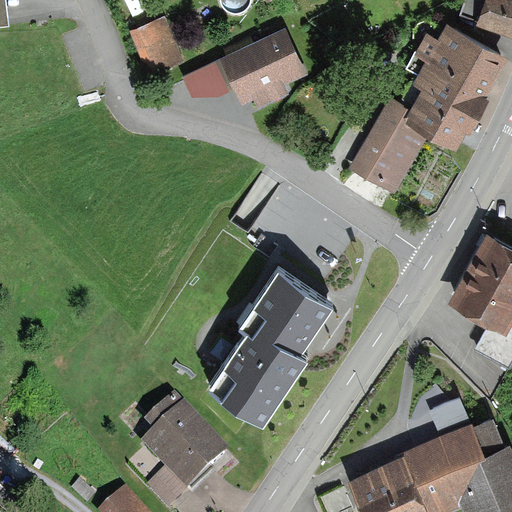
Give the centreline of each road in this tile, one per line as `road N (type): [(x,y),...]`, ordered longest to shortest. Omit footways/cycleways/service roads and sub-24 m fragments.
road 1 (residential): [(429,257),(261,150),(140,116),(121,98),(84,0)]
road 2 (tertiary): [(261,511),(429,257)]
road 3 (tertiary): [(429,257),(511,105)]
